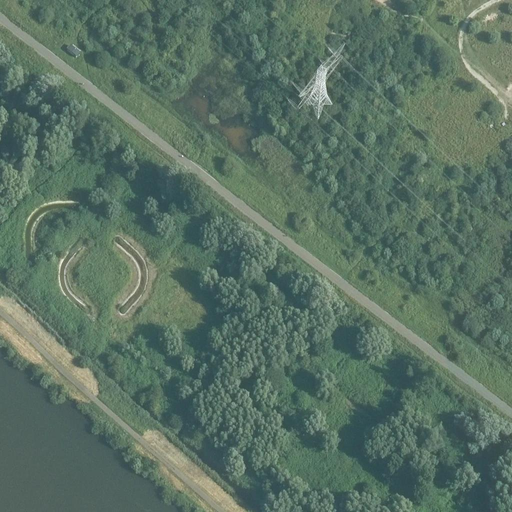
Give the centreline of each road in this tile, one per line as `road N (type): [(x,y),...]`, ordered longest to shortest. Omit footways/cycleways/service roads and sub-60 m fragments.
road 1 (track): [(224,511),(0,311)]
road 2 (track): [(500,0),(467,19),(460,47),(508,120)]
